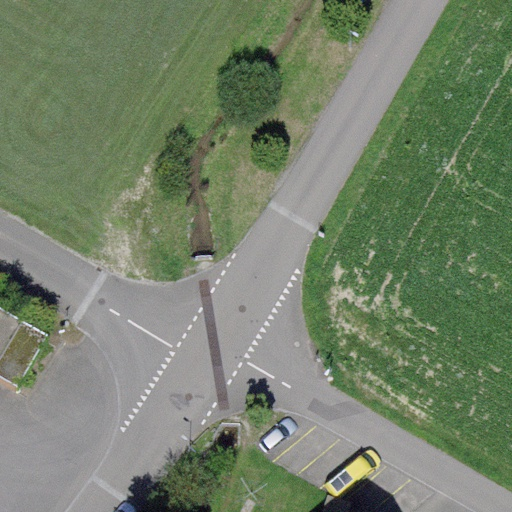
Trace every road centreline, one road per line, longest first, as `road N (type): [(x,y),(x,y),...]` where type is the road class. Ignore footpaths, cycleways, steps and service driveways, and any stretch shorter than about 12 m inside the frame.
road 1 (unclassified): [(212,357),(423,0)]
road 2 (unclassified): [(507,511),(245,361),(212,357)]
road 3 (unclassified): [(212,357),(178,350),(0,248)]
road 4 (unclassified): [(101,511),(212,357)]
